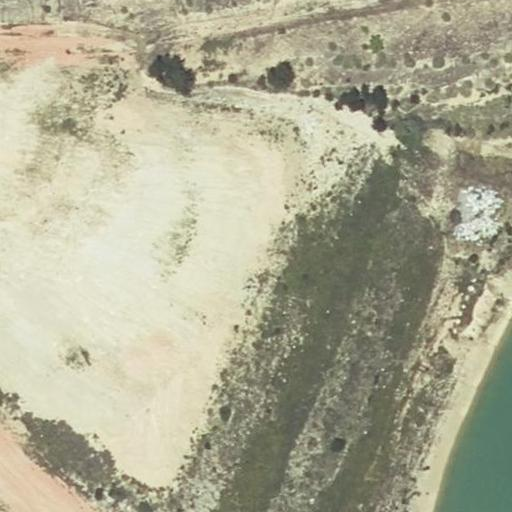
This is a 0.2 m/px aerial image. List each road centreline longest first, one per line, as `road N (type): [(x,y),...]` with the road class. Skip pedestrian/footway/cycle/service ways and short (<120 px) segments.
road 1 (track): [(354,0),(177,29),(0,43)]
road 2 (track): [(177,29),(0,110)]
